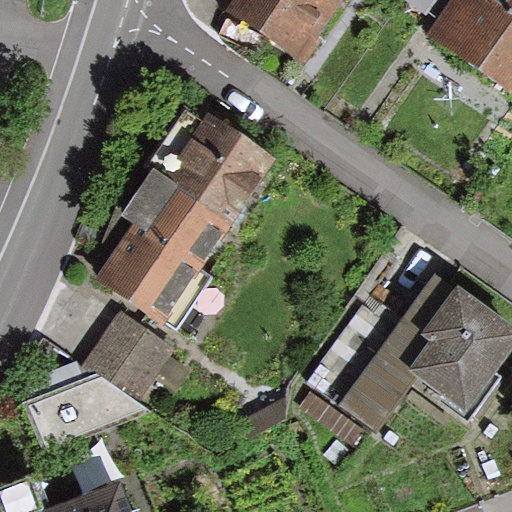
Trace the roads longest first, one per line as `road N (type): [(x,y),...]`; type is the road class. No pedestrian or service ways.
road 1 (residential): [(131,10),(511,270)]
road 2 (residential): [(0,315),(45,231),(131,10)]
